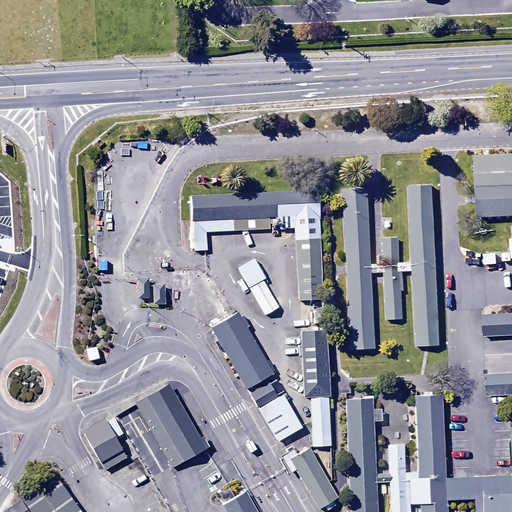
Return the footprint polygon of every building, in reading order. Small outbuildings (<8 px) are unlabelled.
[(511,152),(474,154),(478,218),(511,215),(511,152)] [(445,347),(434,187),(407,189),(417,349),(445,347)] [(321,188),(195,195),(197,237),(323,229),(321,188)] [(456,188),(438,189),(440,252),(459,252),(456,188)] [(379,352),(369,192),(342,194),(352,354),(379,352)] [(399,241),(383,242),(388,323),(404,322),(399,241)] [(496,256),(484,256),(485,269),(496,269),(496,256)] [(253,263),(238,272),(249,290),(263,282),(264,282),(253,263)] [(148,282),(136,282),(137,302),(149,302),(148,282)] [(263,282),(249,290),(265,318),(279,310),(263,282)] [(152,288),(153,308),(165,308),(164,287),(152,288)] [(275,374),(239,313),(207,331),(242,392),(275,374)] [(511,314),(484,316),(485,342),(511,339),(511,314)] [(312,399),(330,398),(332,398),(329,333),(302,334),(305,400),(312,399)] [(95,347),(83,349),(86,361),(97,358),(95,347)] [(511,374),(487,376),(488,397),(511,395),(511,374)] [(169,383),(134,403),(172,467),(206,448),(169,383)] [(278,399),(271,386),(251,398),(258,410),(278,399)] [(330,398),(312,399),(314,448),(332,447),(330,398)] [(449,511),(443,398),(418,399),(424,511),(449,511)] [(300,437),(278,399),(258,410),(280,449),(300,437)] [(380,511),(374,401),(346,403),(353,511),(380,511)] [(101,425),(85,435),(97,456),(108,475),(125,465),(101,425)] [(511,475),(451,479),(453,505),(477,503),(477,511),(511,511),(511,438),(509,439),(511,475)] [(249,440),(242,445),(247,453),(254,449),(249,440)] [(418,511),(415,447),(387,448),(391,511),(418,511)] [(322,511),(339,503),(308,450),(286,463),(314,511),(322,511)] [(81,511),(56,476),(22,500),(30,511),(81,511)] [(258,511),(246,490),(221,504),(225,511),(258,511)] [(30,511),(22,500),(21,498),(2,511),(30,511)]
